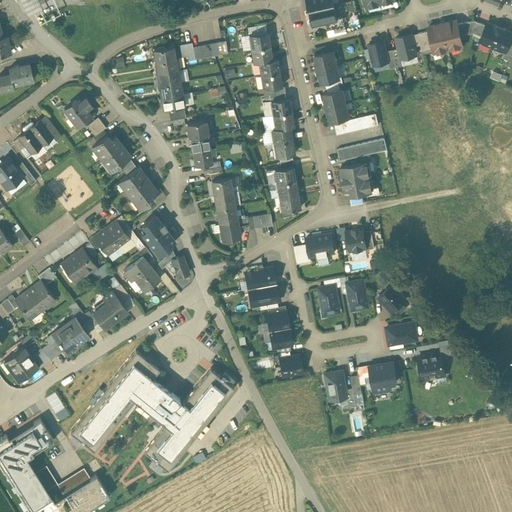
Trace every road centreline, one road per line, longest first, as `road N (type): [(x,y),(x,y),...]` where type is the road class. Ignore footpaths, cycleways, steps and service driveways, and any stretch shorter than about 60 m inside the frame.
road 1 (residential): [(283,235),(328,208),(284,3),(126,41),(88,71)]
road 2 (residential): [(202,284),(320,511)]
road 3 (residential): [(88,71),(158,138),(202,284)]
road 4 (residential): [(12,402),(202,284)]
road 5 (residential): [(308,339),(372,332),(368,348),(311,355)]
